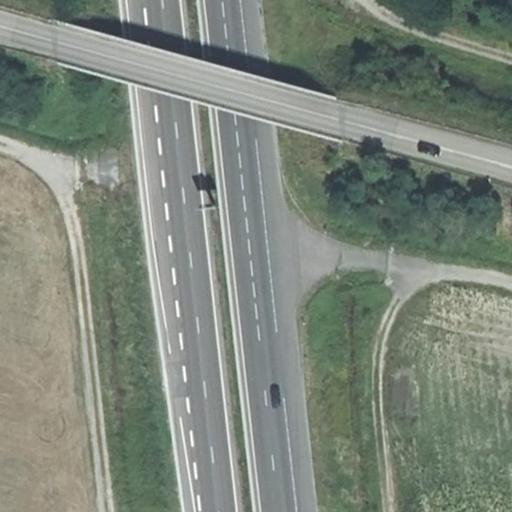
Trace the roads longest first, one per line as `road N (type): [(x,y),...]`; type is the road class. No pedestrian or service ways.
road 1 (motorway): [(151,0),(214,511)]
road 2 (motorway): [(277,511),(220,0)]
road 3 (tertiary): [(54,40),(511,165)]
road 4 (track): [(51,166),(69,199),(99,511)]
road 5 (track): [(391,511),(383,334),(407,289),(442,268)]
road 6 (track): [(511,61),(413,30),(368,0)]
road 7 (track): [(391,261),(511,280)]
